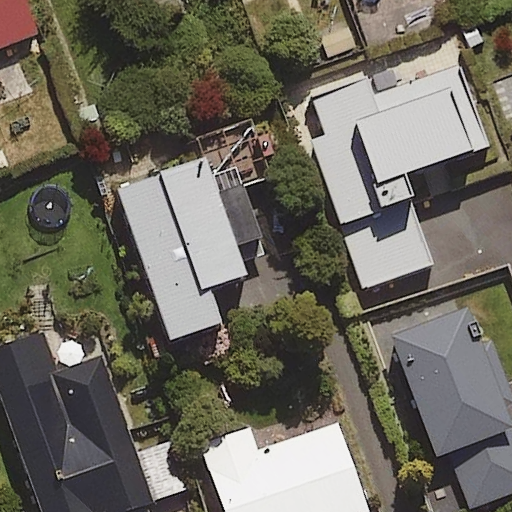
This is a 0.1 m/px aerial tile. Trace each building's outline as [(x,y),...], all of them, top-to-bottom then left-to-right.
[(0,0),(0,47),(33,35),(20,0),(0,0)] [(142,0),(150,20),(182,9),(179,0),(142,0)] [(485,144),(453,47),(302,96),(323,161),(318,163),(359,289),(430,266),(399,172),(485,144)] [(267,178),(248,121),(191,140),(197,159),(114,187),(166,340),(216,323),(204,288),(242,275),(232,244),(256,236),(240,187),(267,178)] [(511,431),(503,407),(511,403),(511,395),(488,335),(475,340),(463,308),(386,339),(434,459),(445,454),(468,511),(511,492),(511,431)] [(56,372),(42,334),(0,348),(0,410),(36,511),(123,511),(186,489),(170,443),(136,455),(100,357),(56,372)] [(364,511),(335,425),(256,451),(248,428),(199,444),(221,511),(364,511)]
